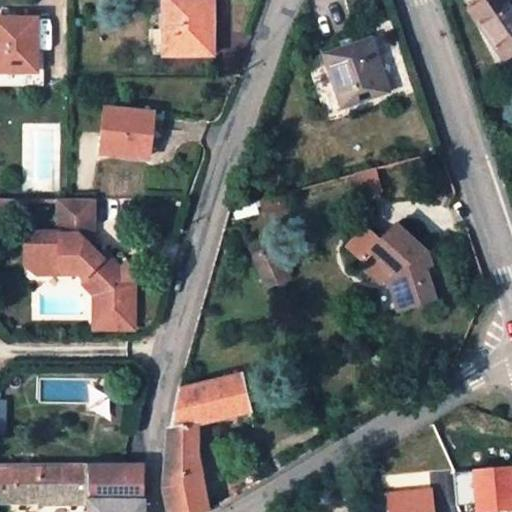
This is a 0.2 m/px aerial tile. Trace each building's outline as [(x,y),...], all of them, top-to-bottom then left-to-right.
[(213,0),(165,0),(165,55),(213,56),(213,0)] [(511,8),(506,0),(488,0),(472,11),(504,58),(511,52),(511,8)] [(0,87),(43,87),(43,72),(36,72),(36,54),(35,19),(0,19),(0,87)] [(342,109),(390,94),(372,37),(323,52),(342,109)] [(151,112),(105,109),(102,153),(149,157),(151,112)] [(34,259),(34,278),(48,277),(55,273),(69,272),(83,278),(83,283),(97,296),(122,271),(103,251),(98,256),(83,241),(93,231),(92,198),(67,198),(58,198),(58,234),(23,234),(23,259),(34,259)] [(376,250),(400,271),(410,306),(440,297),(432,265),(436,264),(437,263),(438,262),(436,256),(436,254),(435,253),(433,251),(398,219),(383,237),(368,223),(350,243),(367,258),(376,250)] [(271,234),(246,245),(265,290),(290,279),(271,234)] [(34,259),(23,259),(23,278),(34,278),(34,259)] [(122,271),(97,296),(97,330),(135,330),(134,323),(137,323),(137,278),(127,276),(122,271)] [(403,309),(410,306),(400,271),(392,274),(403,309)] [(168,511),(208,511),(213,510),(197,452),(197,426),(252,411),(243,374),(178,389),(169,429),(164,487),(168,511)] [(90,503),(143,502),(145,464),(124,464),(0,465),(0,501),(37,501),(37,503),(90,503)] [(481,511),(511,509),(511,483),(511,468),(474,470),(476,511),(481,511)] [(389,511),(432,511),(430,492),(388,496),(389,511)] [(142,511),(143,502),(90,503),(89,511),(142,511)]
